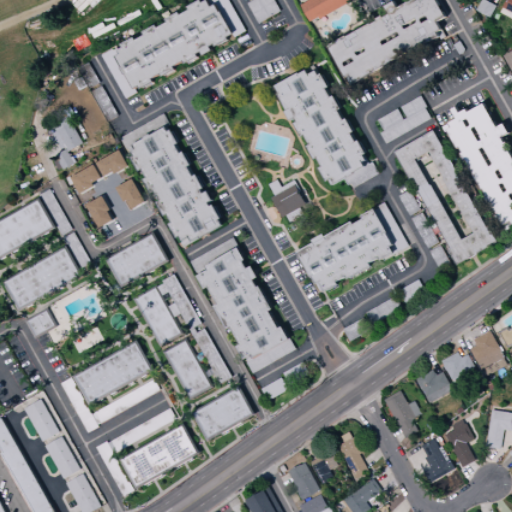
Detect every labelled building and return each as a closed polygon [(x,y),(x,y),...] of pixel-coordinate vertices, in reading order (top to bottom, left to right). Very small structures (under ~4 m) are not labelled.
[(120,50),(121,50),(125,48),(123,44),(137,37),(139,40),(147,35),(145,32),(159,25),(161,28),(170,22),(168,19),(182,12),(183,15),(192,10),(190,7),(202,0),(204,0),(205,2),(209,0),(210,0),(214,7),(218,4),(223,12),(224,12),(236,34),(234,35),(230,37),(232,40),(218,47),(217,44),(213,47),(215,51),(211,53),(206,56),(204,52),(200,54),(202,57),(188,65),(186,62),(177,67),(179,70),(165,77),(163,74),(155,79),(157,82),(143,90),(142,87),(137,89),(136,90),(118,57),(122,54),(120,50)] [(230,0),(248,31),(236,38),(234,35),(236,34),(224,12),(223,12),(218,4),(214,7),(210,0),(230,0)] [(254,0),(275,0),(282,11),(260,24),(249,3),(254,0)] [(302,5),(310,0),(350,0),(348,1),(349,3),(313,24),(302,5)] [(330,46),(348,35),(349,37),(373,23),(373,24),(379,21),(377,19),(382,16),(384,15),(386,17),(391,14),(386,6),(396,1),(400,8),(413,0),(438,0),(448,17),(439,22),(444,30),(439,32),(442,37),(440,37),(423,47),(422,46),(417,48),(418,50),(410,54),(409,53),(356,83),(352,75),(347,78),(330,46)] [(483,0),(486,0),(498,6),(492,18),(478,10),(483,0)] [(511,11),(503,7),(507,0),(511,0),(511,11)] [(444,30),(448,37),(442,40),(440,37),(442,37),(439,32),(444,30)] [(121,50),(119,48),(115,50),(114,49),(103,55),(127,99),(139,93),(137,89),(136,90),(118,57),(122,54),(120,50),(121,50)] [(90,62),(102,83),(90,89),(79,69),(90,62)] [(278,86),(296,76),(303,73),(303,74),(310,70),(313,75),(320,71),(322,75),(325,74),(333,87),(330,89),(335,97),(338,96),(345,109),(342,111),(348,120),(351,119),(358,132),(355,134),(360,142),(363,140),(371,154),(368,156),(370,161),(369,161),(371,164),(374,162),(381,174),(355,188),(353,183),(349,186),(346,180),(336,186),(333,181),(331,182),(323,169),(326,167),(321,159),(318,160),(311,147),(314,145),(308,136),(305,137),(298,124),(301,122),(299,118),(294,121),(288,112),(290,111),(281,95),(283,94),(278,86)] [(103,86),(120,116),(109,122),(92,92),(103,86)] [(378,120),(398,108),(404,119),(407,118),(401,107),(421,95),(428,107),(426,108),(432,118),(387,144),(381,133),(385,131),(378,120)] [(452,124),(460,119),(455,110),(460,107),(464,113),(470,109),(472,112),(488,104),(501,127),(508,124),(511,131),(511,133),(506,138),(509,143),(511,142),(511,144),(511,224),(508,227),(504,221),(502,222),(498,215),(500,214),(494,202),(492,203),(488,196),(490,195),(487,191),(486,191),(472,166),(473,166),(471,163),(470,164),(464,154),(466,153),(463,148),(461,149),(451,131),(455,128),(452,124)] [(135,145),(129,149),(128,149),(122,138),(165,113),(172,125),(168,127),(153,135),(153,134),(146,138),(146,139),(135,145)] [(73,122),(85,143),(69,152),(68,150),(66,147),(62,150),(53,134),(73,122)] [(135,145),(146,139),(146,138),(153,134),(153,135),(168,127),(171,131),(174,130),(182,144),(179,146),(183,153),(186,151),(194,166),(191,167),(196,176),(199,175),(207,189),(204,191),(206,194),(210,191),(216,201),(211,204),(213,207),(216,205),(224,219),(222,220),(226,226),(203,239),(202,238),(194,243),(191,238),(185,242),(184,241),(182,237),(179,239),(171,225),(174,223),(170,215),(167,217),(159,203),(162,201),(157,192),(154,194),(146,180),(149,178),(144,170),(141,172),(133,158),(137,156),(134,152),(138,150),(135,145)] [(397,153),(436,130),(459,171),(458,172),(490,228),(492,227),(500,241),(501,243),(474,258),(460,266),(458,263),(451,250),(453,249),(421,193),(420,193),(397,153)] [(134,152),(132,153),(129,149),(135,145),(138,150),(134,152)] [(120,147),(125,155),(119,158),(115,151),(120,147)] [(68,150),(56,156),(64,170),(76,164),(69,152),(68,150)] [(104,179),(129,166),(121,151),(96,164),(104,179)] [(104,160),(115,179),(114,180),(94,191),(91,193),(85,183),(72,191),(64,178),(78,170),(80,174),(104,160)] [(130,211),(146,203),(133,179),(118,187),(130,211)] [(114,180),(116,183),(117,185),(97,197),(94,191),(114,180)] [(302,193),(303,192),(296,180),(283,187),(279,180),(274,182),(270,185),(277,196),(297,185),(302,193)] [(274,198),(277,196),(297,185),(302,193),(308,205),(302,208),(288,216),(285,218),(279,208),(274,198)] [(42,198),(40,195),(51,189),(74,230),(63,236),(59,229),(42,198)] [(411,190),(422,210),(411,217),(400,196),(411,190)] [(99,229),(115,220),(102,197),(87,205),(99,229)] [(42,198),(59,229),(42,238),(11,255),(0,261),(0,221),(24,208),(42,198)] [(398,253),(410,246),(385,202),(374,209),(375,211),(378,209),(392,234),(391,235),(398,246),(395,248),(398,253)] [(302,208),(305,215),(291,223),(288,216),(302,208)] [(301,253),(317,244),(316,241),(321,239),(328,235),(329,237),(356,222),(357,225),(367,220),(365,217),(375,211),(378,209),(392,234),(391,235),(398,246),(395,248),(398,253),(398,254),(384,262),(383,259),(374,264),(376,267),(352,281),(350,278),(341,283),(343,286),(329,294),(323,284),(320,285),(317,279),(316,279),(301,253)] [(424,213),(441,243),(429,249),(412,219),(424,213)] [(64,238),(69,246),(82,270),(93,263),(75,232),(64,238)] [(156,232),(172,262),(147,276),(124,289),(107,260),(131,246),(156,232)] [(241,248),(235,237),(191,262),(197,273),(199,272),(208,267),(241,248)] [(184,241),(182,243),(185,248),(194,243),(191,238),(185,242),(184,241)] [(442,245),(454,266),(450,268),(442,272),(431,252),(442,245)] [(69,246),(82,270),(86,277),(69,286),(38,303),(22,313),(4,282),(21,273),(51,256),(69,246)] [(208,267),(241,248),(248,261),(246,262),(250,269),(255,267),(261,278),(257,281),(261,288),(263,287),(276,310),(273,312),(282,329),(286,327),(293,340),(266,356),(266,355),(256,360),(254,357),(247,361),(239,348),(243,345),(234,328),(230,330),(216,307),(220,305),(211,288),(207,290),(199,277),(201,276),(210,271),(208,267)] [(201,276),(199,272),(208,267),(210,271),(201,276)] [(221,384),(220,382),(211,367),(203,353),(194,337),(190,329),(181,314),(175,303),(172,297),(164,284),(163,281),(168,278),(173,275),(175,274),(203,324),(196,328),(199,333),(206,329),(233,377),(231,379),(226,381),(221,384)] [(400,291),(420,280),(424,286),(427,292),(407,304),(406,302),(400,291)] [(185,334),(184,332),(175,317),(169,306),(166,300),(159,287),(158,285),(133,299),(148,324),(155,336),(161,348),(185,334)] [(367,313),(397,296),(402,304),(403,308),(400,310),(400,311),(378,323),(378,322),(373,325),(373,324),(367,313)] [(169,306),(175,303),(181,314),(175,317),(169,306)] [(49,308),(59,326),(48,333),(36,339),(26,321),(37,315),(49,308)] [(344,329),(364,318),(369,326),(372,331),(351,342),(344,329)] [(511,346),(510,348),(501,332),(510,327),(511,329),(511,328),(511,346)] [(475,340),(491,331),(503,352),(502,352),(505,358),(504,358),(507,365),(486,376),(471,349),(477,346),(476,344),(477,344),(475,340)] [(187,338),(188,340),(197,356),(205,370),(214,386),(214,387),(190,400),(186,392),(176,374),(170,362),(164,351),(187,338)] [(139,340),(156,371),(139,381),(109,398),(92,407),(75,377),(139,340)] [(247,361),(254,374),(298,349),(293,342),(294,341),(293,340),(266,356),(266,355),(256,360),(254,357),(247,361)] [(442,361),(459,352),(461,356),(462,356),(463,357),(469,354),(470,356),(471,355),(474,361),(473,361),(476,367),(471,369),(475,377),(457,387),(453,380),(447,371),(446,371),(444,367),(445,366),(442,361)] [(284,373),(304,362),(311,374),(291,385),(290,383),(284,373)] [(431,404),(418,379),(435,370),(437,374),(437,373),(439,375),(444,372),(454,391),(431,404)] [(73,378),(93,414),(99,425),(100,427),(89,433),(62,384),(73,378)] [(263,389),(283,378),(287,385),(289,389),(287,391),(287,392),(272,400),(272,399),(269,401),(267,397),(263,389)] [(155,379),(161,390),(103,423),(97,412),(155,379)] [(258,415),(242,386),(217,400),(194,413),(210,442),(233,429),(258,415)] [(386,400),(393,396),(402,391),(410,405),(416,401),(423,414),(417,417),(418,418),(414,420),(420,431),(408,438),(386,400)] [(25,409),(42,399),(61,432),(44,442),(25,409)] [(113,441),(119,452),(177,419),(171,408),(113,441)] [(485,447),(491,409),(511,412),(511,430),(504,430),(501,449),(485,447)] [(97,412),(93,414),(99,425),(103,423),(97,412)] [(0,420),(4,418),(57,511),(35,511),(2,453),(4,452),(0,445),(0,420)] [(464,467),(447,435),(455,430),(453,425),(464,419),(467,424),(468,423),(477,439),(468,443),(478,460),(464,467)] [(186,423),(203,453),(185,463),(155,480),(138,489),(121,459),(138,450),(168,433),(186,423)] [(357,480),(339,446),(345,442),(342,436),(351,431),(354,437),(361,434),(361,435),(369,450),(361,454),(371,472),(357,480)] [(46,446),(63,436),(82,469),(64,479),(46,446)] [(423,446),(436,438),(441,448),(446,445),(454,458),(452,459),(458,469),(432,483),(425,472),(427,470),(422,461),(426,458),(429,456),(423,446)] [(108,441),(109,443),(115,454),(136,491),(125,497),(97,447),(108,441)] [(113,441),(109,443),(115,454),(119,452),(113,441)] [(310,456),(316,453),(316,454),(333,445),(341,461),(338,462),(340,465),(331,470),(335,478),(323,484),(312,462),(313,461),(310,456)] [(290,471),(306,462),(321,491),(304,500),(299,491),(298,492),(295,486),(297,485),(290,471)] [(83,511),(67,483),(84,474),(103,506),(92,511),(83,511)] [(341,511),(336,504),(343,499),(344,500),(356,491),(375,478),(384,491),(372,499),(376,506),(373,509),(369,511),(341,511)] [(254,511),(253,510),(248,500),(271,488),(284,511),(254,511)] [(322,494),(329,508),(331,507),(333,511),(304,511),(301,506),(322,494)]
